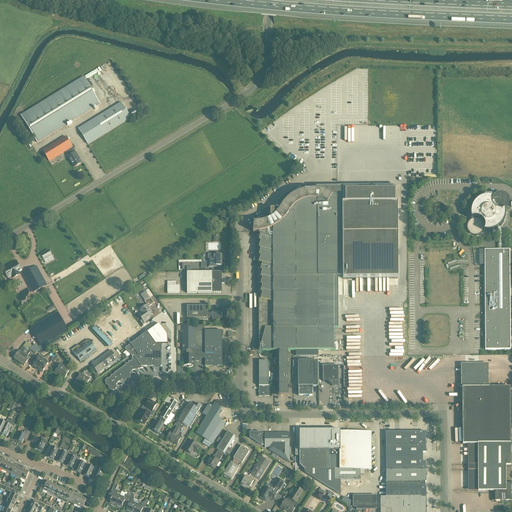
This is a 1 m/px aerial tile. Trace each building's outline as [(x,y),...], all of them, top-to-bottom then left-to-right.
[(37,142),(100,104),(83,77),(21,115),(37,142)] [(88,145),(131,118),(121,103),(78,129),(88,145)] [(79,158),(75,152),(72,147),(66,137),(43,151),(49,161),(69,149),(72,154),(68,157),(72,163),(75,167),(81,164),(77,158),(79,158)] [(397,187),(329,188),(329,189),(337,189),(337,194),(342,194),(343,279),(398,279),(397,212),(401,212),(401,203),(401,194),(397,194),(397,189),(397,187)] [(258,241),(259,348),(259,351),(279,351),(279,386),(279,396),(288,396),(288,386),(288,351),(335,351),(338,351),(338,342),(334,342),(334,329),(338,329),(337,194),(337,189),(317,189),(317,190),(315,190),(313,190),(311,190),(309,190),(307,191),(305,191),(303,191),(300,192),(298,193),(295,194),(294,195),(292,196),(291,197),(289,199),(287,200),(286,201),(285,202),(284,204),(283,205),(282,206),(281,208),(280,209),(279,211),(278,212),(277,214),(276,215),(275,216),(274,216),(274,212),(270,212),(270,219),(269,220),(268,220),(266,221),(265,222),(263,222),(261,222),(258,223),(257,223),(254,223),(253,232),(255,232),(258,232),(260,232),(263,232),(263,241),(258,241)] [(467,226),(467,227),(467,228),(467,229),(467,230),(468,231),(468,232),(469,233),(470,233),(470,234),(471,234),(471,235),(472,235),(473,235),(473,236),(474,236),(475,236),(476,236),(477,236),(478,236),(478,235),(479,235),(480,235),(481,234),(484,231),(485,232),(486,232),(487,232),(488,232),(490,232),(491,232),(492,232),(493,231),(495,231),(496,230),(497,229),(498,230),(498,231),(498,232),(498,235),(498,250),(497,250),(496,250),(488,250),(486,250),(484,250),(482,250),(480,250),(479,250),(479,258),(479,261),(479,263),(479,265),(483,265),(484,265),(485,306),(485,313),(485,330),(485,335),(485,350),(510,350),(509,250),(501,250),(501,233),(501,231),(501,230),(501,229),(500,228),(500,227),(501,227),(501,226),(502,225),(503,224),(503,223),(504,221),(505,219),(505,217),(506,216),(506,214),(505,213),(505,211),(505,210),(504,210),(503,210),(502,211),(501,211),(500,211),(500,210),(500,209),(500,208),(500,207),(500,206),(499,205),(499,204),(498,204),(498,203),(497,203),(496,203),(496,202),(495,202),(494,202),(493,202),(492,202),(492,201),(492,200),(492,199),(492,198),(493,198),(491,197),(490,197),(489,197),(488,197),(486,197),(485,197),(484,198),(482,198),(481,199),(479,200),(478,200),(476,202),(475,203),(474,204),(473,205),(473,206),(472,208),(471,209),(471,210),(471,212),(471,214),(471,216),(471,218),(471,219),(469,221),(469,222),(468,222),(468,223),(468,224),(467,224),(467,225),(467,226)] [(41,255),(43,259),(47,258),(54,254),(49,243),(41,248),(43,252),(44,251),(45,253),(44,253),(41,255)] [(222,259),(224,259),(224,255),(222,255),(222,254),(209,254),(209,268),(215,268),(215,266),(222,266),(222,259)] [(20,273),(22,271),(16,261),(8,265),(9,266),(3,270),(8,279),(11,277),(12,279),(21,275),(20,273)] [(35,267),(22,274),(33,293),(46,286),(35,267)] [(65,267),(48,275),(52,281),(68,273),(65,267)] [(187,272),(187,293),(222,293),(222,284),(224,284),(224,281),(222,281),(222,272),(187,272)] [(180,285),(176,285),(176,282),(167,282),(167,294),(180,294),(180,285)] [(147,305),(149,307),(154,303),(150,297),(144,301),(147,305)] [(139,310),(141,313),(138,315),(142,320),(140,322),(143,326),(146,324),(144,322),(151,318),(152,311),(149,307),(147,305),(139,310)] [(212,318),(212,321),(222,321),(222,316),(222,311),(212,311),(212,313),(208,313),(207,305),(187,305),(187,320),(208,320),(208,318),(212,318)] [(184,318),(184,310),(175,310),(175,318),(184,318)] [(41,346),(53,339),(67,331),(67,330),(67,331),(63,333),(53,316),(58,314),(58,313),(31,328),(41,346)] [(94,324),(89,328),(106,346),(110,341),(94,324)] [(187,326),(182,326),(182,331),(182,350),(186,350),(186,355),(184,355),(184,359),(183,359),(183,360),(183,361),(184,362),(184,366),(188,366),(189,367),(191,367),(193,366),(193,364),(192,362),(192,358),(194,358),(196,361),(200,361),(202,358),(205,358),(205,350),(205,332),(205,331),(205,326),(187,326)] [(222,331),(205,331),(205,332),(205,350),(205,358),(205,366),(215,366),(222,366),(222,331)] [(143,367),(154,367),(162,367),(161,344),(158,344),(157,342),(155,344),(147,333),(130,345),(125,349),(133,357),(132,357),(132,360),(132,361),(131,361),(128,362),(129,362),(128,362),(129,363),(126,364),(125,364),(125,366),(123,367),(121,368),(121,369),(119,370),(118,370),(117,372),(117,371),(115,373),(114,374),(114,375),(113,375),(111,375),(111,377),(110,378),(109,378),(107,379),(105,381),(106,384),(109,386),(109,389),(112,391),(115,390),(117,387),(116,385),(118,382),(121,382),(123,379),(128,378),(128,377),(132,371),(143,368),(143,367)] [(12,335),(6,346),(13,350),(16,345),(19,347),(22,342),(19,341),(20,339),(12,335)] [(97,350),(90,340),(73,352),(80,362),(97,350)] [(56,344),(54,341),(39,351),(41,354),(45,351),(56,344)] [(14,359),(19,362),(28,350),(29,351),(30,349),(31,350),(36,354),(39,351),(30,344),(29,344),(27,342),(20,351),(14,359)] [(28,350),(19,362),(24,366),(29,358),(27,357),(31,350),(30,349),(29,351),(28,350)] [(93,367),(97,373),(100,373),(105,370),(104,369),(117,360),(111,351),(93,363),(94,363),(94,364),(94,366),(93,367)] [(37,369),(44,359),(39,356),(33,366),(37,369)] [(44,359),(37,369),(42,372),(48,362),(44,359)] [(259,361),(259,387),(269,387),(269,361),(259,361)] [(318,361),(298,361),(298,387),(299,396),(312,396),(312,387),(318,386),(318,361)] [(65,377),(70,369),(60,364),(55,372),(65,377)] [(478,444),(478,471),(478,491),(495,491),(495,501),(501,501),(501,500),(511,500),(511,484),(506,484),(506,466),(511,466),(510,388),(488,388),(488,364),(461,364),(461,388),(462,388),(463,444),(478,444)] [(328,383),(332,386),(338,386),(338,366),(323,366),(323,381),(328,381),(328,383)] [(85,387),(90,379),(80,373),(76,381),(85,387)] [(269,387),(259,387),(259,391),(258,392),(259,393),(259,397),(263,396),(264,398),(265,397),(269,397),(269,387)] [(166,421),(177,403),(168,397),(165,402),(169,404),(161,417),(166,421)] [(153,410),(157,404),(149,400),(144,407),(148,409),(146,412),(144,411),(142,414),(143,414),(141,418),(140,417),(138,421),(141,423),(141,424),(142,423),(144,425),(150,415),(152,416),(155,412),(153,410)] [(216,401),(215,404),(196,433),(209,441),(222,420),(217,417),(224,406),(224,401),(216,401)] [(189,403),(188,404),(185,410),(178,421),(188,427),(195,416),(201,406),(198,404),(196,407),(189,403)] [(158,433),(166,421),(161,417),(155,426),(154,425),(152,429),(155,432),(155,431),(158,433)] [(6,424),(1,434),(7,436),(9,432),(12,433),(13,432),(17,422),(12,419),(11,422),(8,420),(6,424)] [(180,432),(183,428),(176,423),(173,428),(180,432)] [(30,433),(25,430),(19,428),(14,440),(22,443),(24,440),(26,441),(30,433)] [(173,428),(166,439),(177,445),(181,437),(181,435),(182,434),(180,432),(173,428)] [(300,447),(295,447),(295,456),(300,456),(300,465),(305,470),(305,473),(340,495),(340,481),(347,481),(359,481),(360,481),(360,470),(370,470),(370,432),(340,433),(340,430),(299,430),(299,433),(300,447)] [(227,431),(216,449),(224,454),(235,437),(227,431)] [(405,432),(400,432),(391,432),(386,432),(386,441),(386,444),(386,445),(386,470),(426,470),(426,462),(423,462),(423,453),(426,453),(426,446),(426,444),(426,439),(426,432),(412,432),(406,432),(405,432)] [(265,448),(269,448),(269,450),(290,463),(289,433),(264,433),(262,433),(249,433),(250,438),(262,446),(262,445),(265,445),(265,448)] [(34,449),(42,452),(47,441),(39,438),(39,439),(32,435),(30,441),(36,444),(34,449)] [(197,444),(191,440),(185,451),(191,454),(193,451),(196,453),(200,447),(197,445),(197,444)] [(58,452),(59,450),(58,450),(52,447),(53,446),(50,444),(45,454),(48,456),(48,457),(54,460),(55,459),(58,452)] [(250,451),(244,448),(241,446),(234,458),(242,464),(250,451)] [(55,459),(57,460),(57,461),(63,464),(64,463),(67,454),(62,451),(62,450),(59,448),(58,450),(59,450),(58,452),(55,459)] [(67,454),(64,463),(66,464),(66,466),(72,468),(77,458),(75,458),(77,455),(72,452),(71,454),(68,452),(67,454)] [(215,469),(216,466),(219,468),(222,464),(219,462),(219,461),(222,456),(217,453),(215,455),(214,456),(213,457),(211,456),(209,459),(206,464),(215,469)] [(250,474),(259,480),(270,463),(261,457),(259,460),(250,474)] [(81,473),(85,464),(86,461),(80,459),(80,460),(77,458),(72,468),(75,470),(74,471),(81,474),(81,473)] [(10,464),(6,462),(2,470),(7,472),(10,464)] [(226,469),(226,470),(223,475),(226,476),(225,477),(228,480),(230,478),(231,479),(239,467),(236,466),(235,466),(234,465),(234,464),(232,463),(232,464),(231,463),(228,468),(227,467),(226,468),(226,469)] [(15,466),(10,464),(7,472),(11,474),(15,466)] [(94,468),(85,464),(81,473),(84,474),(83,475),(90,478),(90,477),(94,468)] [(20,468),(15,466),(11,474),(16,476),(20,468)] [(95,466),(94,468),(90,477),(93,478),(92,480),(99,483),(103,472),(97,470),(98,468),(95,466)] [(24,470),(20,468),(16,476),(21,478),(24,470)] [(25,481),(29,472),(24,470),(21,478),(25,481)] [(426,470),(386,470),(386,482),(426,482),(426,470)] [(243,488),(247,491),(254,481),(246,476),(244,479),(243,478),(241,481),(242,482),(240,485),(244,488),(243,488)] [(269,498),(273,500),(285,482),(279,479),(273,487),(268,484),(259,498),(264,500),(264,499),(267,501),(269,498)] [(48,492),(52,484),(53,483),(47,481),(44,488),(41,487),(39,492),(42,494),(43,490),(48,492)] [(426,482),(386,482),(386,497),(426,497),(426,488),(425,488),(425,482),(426,482)] [(53,494),(53,495),(57,486),(52,484),(48,492),(47,494),(52,497),(53,494)] [(109,503),(115,506),(120,496),(121,493),(116,490),(118,486),(115,484),(107,500),(110,501),(109,503)] [(53,495),(58,497),(62,489),(57,486),(53,495)] [(8,497),(16,501),(17,502),(19,497),(12,493),(13,491),(6,487),(5,490),(8,491),(6,496),(8,497)] [(282,507),(281,508),(286,511),(292,511),(298,503),(296,502),(303,491),(297,487),(288,501),(285,499),(281,506),(282,507)] [(62,501),(67,491),(62,489),(58,497),(57,499),(62,501)] [(68,501),(72,493),(67,491),(62,501),(67,504),(68,501)] [(124,497),(120,496),(115,506),(121,509),(124,503),(127,504),(128,500),(132,493),(130,492),(127,493),(126,495),(125,495),(124,497)] [(318,492),(314,497),(320,500),(323,495),(318,492)] [(68,501),(73,504),(77,495),(72,493),(68,501)] [(128,511),(133,511),(137,504),(138,501),(134,499),(134,494),(132,493),(128,500),(130,501),(126,511),(128,511)] [(81,498),(81,497),(77,495),(73,504),(78,506),(81,498)] [(376,496),(357,496),(357,510),(376,510),(376,496)] [(8,497),(6,502),(14,506),(16,501),(8,497)] [(82,497),(81,497),(81,498),(78,506),(83,508),(87,499),(82,497)] [(386,497),(380,497),(380,511),(426,511),(426,497),(421,497),(386,497)] [(137,504),(133,511),(140,511),(143,507),(145,508),(149,501),(146,500),(140,505),(137,504)] [(12,511),(14,506),(6,502),(3,507),(12,511)] [(30,508),(39,511),(40,511),(43,507),(44,508),(46,505),(40,503),(39,505),(32,502),(29,507),(30,508)]
